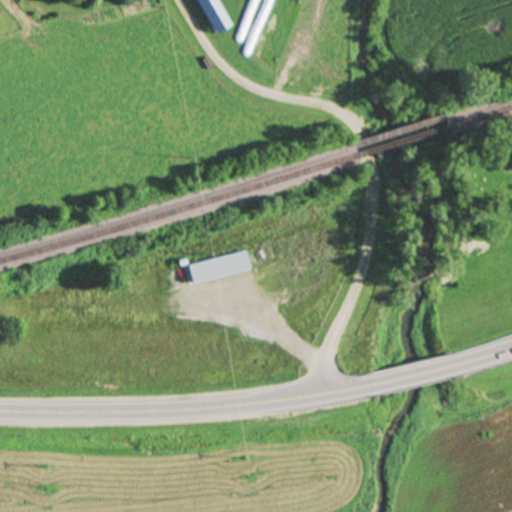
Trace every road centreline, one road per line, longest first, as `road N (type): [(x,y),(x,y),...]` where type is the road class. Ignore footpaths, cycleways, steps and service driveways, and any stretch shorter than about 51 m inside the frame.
road 1 (primary): [(373,385),(229,407),(0,411)]
road 2 (residential): [(321,394),(333,329),(364,254),(374,186),(355,117),(330,100),(295,95)]
